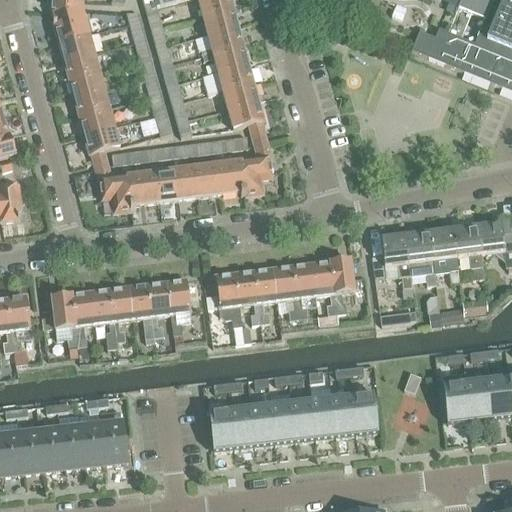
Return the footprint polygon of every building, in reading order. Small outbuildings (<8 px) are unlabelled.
[(141,0),(145,14),(157,11),(153,0),(141,0)] [(160,23),(200,12),(197,1),(186,4),(184,0),(153,0),(157,11),(160,23)] [(200,12),(202,20),(232,12),(229,0),(199,0),(197,1),(200,12)] [(511,0),(429,0),(432,1),(432,0),(461,0),(457,12),(483,22),(472,48),(437,33),(433,42),(417,36),(409,55),(488,88),(511,98),(511,0)] [(396,8),(391,21),(401,25),(405,12),(396,8)] [(145,14),(150,33),(162,30),(160,23),(157,11),(145,14)] [(202,20),(207,38),(237,30),(232,12),(202,20)] [(54,30),(58,46),(88,38),(82,16),(67,15),(52,19),(55,30),(54,30)] [(126,18),(128,27),(140,24),(139,19),(126,18)] [(128,27),(134,46),(145,43),(140,24),(128,27)] [(150,33),(155,52),(167,49),(162,30),(150,33)] [(201,56),(202,60),(242,50),(237,30),(207,38),(211,53),(201,56)] [(93,57),(88,38),(58,46),(63,65),(93,57)] [(134,46),(139,65),(150,61),(145,43),(134,46)] [(155,52),(161,71),(172,68),(167,49),(155,52)] [(213,63),(217,77),(247,69),(242,50),(202,60),(204,66),(213,63)] [(98,76),(93,57),(63,65),(68,84),(98,76)] [(139,65),(144,83),(156,80),(150,61),(139,65)] [(161,71),(166,91),(178,88),(172,68),(161,71)] [(215,98),(222,96),(222,95),(252,87),(247,69),(217,77),(210,79),(215,98)] [(103,94),(98,76),(68,84),(73,103),(103,94)] [(144,83),(149,102),(161,99),(156,80),(144,83)] [(222,95),(222,96),(227,114),(257,106),(252,87),(222,95)] [(166,91),(171,108),(182,105),(178,88),(166,91)] [(108,113),(103,94),(73,103),(78,121),(108,113)] [(149,102),(154,120),(166,117),(161,99),(149,102)] [(171,108),(176,127),(187,124),(182,105),(171,108)] [(232,134),(249,130),(252,144),(265,141),(262,127),(263,127),(257,106),(227,114),(232,134)] [(78,121),(83,140),(113,132),(108,113),(78,121)] [(171,138),(166,117),(154,120),(160,141),(171,138)] [(0,143),(9,141),(4,123),(0,123),(0,143)] [(192,140),(187,124),(176,127),(180,143),(192,140)] [(89,161),(91,161),(94,170),(106,166),(104,157),(119,153),(113,132),(83,140),(89,161)] [(10,147),(9,141),(0,143),(0,164),(17,160),(14,146),(10,147)] [(246,141),(228,143),(230,155),(247,153),(246,141)] [(228,143),(210,145),(211,157),(230,155),(228,143)] [(210,145),(190,148),(191,160),(211,157),(210,145)] [(258,162),(231,166),(233,182),(243,180),(246,199),(261,197),(260,185),(271,183),(268,161),(270,160),(267,146),(254,150),(258,162)] [(190,148),(171,150),(172,162),(191,160),(190,148)] [(171,150),(151,153),(153,164),(172,162),(171,150)] [(151,153),(132,155),(134,167),(153,164),(151,153)] [(113,169),(134,167),(132,155),(110,158),(113,169)] [(0,171),(2,177),(12,175),(9,164),(0,166),(0,171)] [(240,200),(246,199),(243,180),(233,182),(231,166),(213,168),(216,198),(239,195),(240,200)] [(213,168),(193,171),(196,200),(216,198),(213,168)] [(177,203),(196,200),(193,171),(174,173),(177,203)] [(115,215),(130,214),(127,195),(138,194),(136,178),(110,181),(108,172),(95,175),(98,183),(100,205),(113,203),(115,215)] [(174,173),(154,176),(158,205),(177,203),(174,173)] [(135,208),(158,205),(154,176),(136,178),(138,194),(127,195),(130,214),(135,213),(135,208)] [(4,180),(0,180),(0,225),(1,228),(22,225),(19,205),(22,204),(20,190),(5,192),(4,180)] [(500,227),(476,230),(480,259),(503,256),(505,273),(511,271),(511,237),(501,239),(500,227)] [(483,283),(480,259),(476,230),(452,233),(456,262),(468,260),(470,273),(471,273),(473,284),(483,283)] [(452,233),(429,236),(432,264),(434,277),(448,276),(449,287),(459,286),(456,262),(452,233)] [(432,265),(432,264),(429,236),(405,239),(410,282),(424,280),(425,290),(435,289),(432,265)] [(383,259),(370,261),(373,283),(385,281),(386,284),(401,282),(402,293),(412,292),(410,282),(405,239),(380,242),(383,259)] [(354,298),(349,264),(329,266),(336,319),(345,318),(344,308),(342,309),(341,300),(354,298)] [(329,266),(311,269),(315,303),(327,302),(328,310),(326,311),(327,320),(336,319),(329,266)] [(316,312),(315,303),(311,269),(291,271),(298,324),(307,323),(306,313),(316,312)] [(289,325),(298,324),(291,271),(273,274),(278,307),(291,306),(292,315),(288,316),(289,325)] [(262,309),(278,307),(273,274),(253,276),(260,329),(268,328),(267,318),(263,319),(262,309)] [(250,330),(260,329),(253,276),(234,279),(239,313),(253,311),(254,320),(249,321),(250,330)] [(239,313),(234,279),(213,281),(216,299),(217,312),(218,321),(225,326),(231,325),(232,333),(241,331),(239,313)] [(187,284),(167,287),(171,321),(170,321),(172,340),(173,340),(182,339),(181,329),(191,328),(189,318),(191,318),(187,284)] [(156,322),(170,321),(171,321),(167,287),(147,289),(154,342),(162,341),(161,332),(157,332),(156,322)] [(145,344),(154,342),(147,289),(128,292),(132,326),(143,325),(145,344)] [(114,329),(132,326),(128,292),(110,294),(114,329)] [(411,293),(402,295),(403,304),(412,303),(411,293)] [(117,352),(114,329),(110,294),(90,297),(94,331),(109,329),(110,338),(106,339),(108,353),(117,352)] [(96,340),(94,331),(90,297),(71,299),(78,351),(86,350),(85,341),(96,340)] [(69,353),(78,351),(71,299),(51,302),(57,344),(67,343),(69,353)] [(216,299),(206,300),(208,313),(217,312),(216,299)] [(27,300),(5,303),(11,356),(22,355),(21,345),(31,343),(30,335),(31,335),(27,300)] [(3,357),(11,356),(5,303),(0,303),(0,338),(5,338),(6,347),(2,347),(3,357)] [(464,321),(487,318),(486,308),(462,311),(463,312),(464,321)] [(463,312),(439,315),(440,327),(464,323),(464,321),(463,312)] [(439,315),(428,317),(430,331),(441,330),(440,327),(439,315)] [(414,317),(379,321),(381,331),(416,327),(414,317)] [(241,331),(232,333),(234,349),(243,347),(241,331)] [(245,331),(241,331),(243,347),(251,346),(249,334),(245,331)] [(182,339),(173,340),(174,349),(183,348),(182,339)] [(86,350),(78,351),(79,361),(80,362),(88,361),(86,350)] [(78,351),(69,353),(70,362),(79,361),(78,351)] [(25,355),(13,357),(15,370),(16,370),(27,369),(27,367),(25,355)] [(497,355),(482,356),(483,364),(498,363),(497,355)] [(483,364),(482,356),(469,358),(470,366),(483,364)] [(449,369),(462,367),(461,359),(448,361),(449,369)] [(361,372),(347,373),(348,381),(362,380),(361,372)] [(348,381),(347,373),(334,375),(335,383),(348,381)] [(322,385),(321,377),(308,378),(309,386),(322,385)] [(410,378),(403,395),(414,399),(420,382),(410,378)] [(287,385),(288,389),(301,388),(300,379),(287,381),(287,385)] [(463,380),(442,382),(447,429),(468,427),(464,387),(463,380)] [(287,385),(287,381),(273,383),(274,391),(288,389),(287,385)] [(507,382),(485,385),(490,424),(511,422),(507,382)] [(268,391),(267,383),(253,385),(254,393),(268,391)] [(490,424),(485,385),(464,387),(468,427),(490,424)] [(240,387),(226,389),(227,397),(241,395),(240,387)] [(227,397),(226,389),(213,390),(214,398),(227,397)] [(350,399),(351,401),(355,440),(355,442),(356,442),(356,440),(376,438),(372,398),(352,401),(352,399),(350,399)] [(330,401),(330,403),(335,443),(335,444),(336,444),(336,443),(355,440),(351,401),(331,403),(331,401),(330,401)] [(108,411),(107,403),(96,405),(97,412),(108,411)] [(310,404),(310,405),(314,445),(315,447),(316,447),(316,445),(335,443),(330,403),(311,405),(311,404),(310,404)] [(96,405),(85,406),(86,414),(97,412),(96,405)] [(290,406),(290,408),(294,447),(294,449),(296,449),(295,447),(314,445),(310,405),(291,408),(291,406),(290,406)] [(56,410),(57,418),(68,416),(67,408),(56,410)] [(269,408),(269,410),(274,450),(274,451),(275,451),(275,449),(294,447),(290,408),(271,410),(270,408),(269,408)] [(56,410),(45,411),(46,419),(57,418),(56,410)] [(249,411),(249,412),(254,452),(254,454),(255,453),(255,452),(274,450),(269,410),(250,412),(250,411),(249,411)] [(229,413),(229,415),(233,454),(234,456),(235,456),(235,454),(254,452),(249,412),(230,415),(230,413),(229,413)] [(26,414),(15,415),(16,423),(27,421),(26,414)] [(16,423),(15,415),(4,416),(5,424),(16,423)] [(233,454),(229,415),(209,417),(213,456),(233,454)] [(121,428),(99,431),(104,471),(125,468),(121,428)] [(99,431),(79,433),(83,473),(104,471),(99,431)] [(79,433),(59,435),(63,475),(83,473),(79,433)] [(59,435),(38,438),(43,478),(63,475),(59,435)] [(38,438),(18,440),(23,480),(43,478),(38,438)] [(18,440),(0,442),(0,461),(2,482),(23,480),(18,440)]
